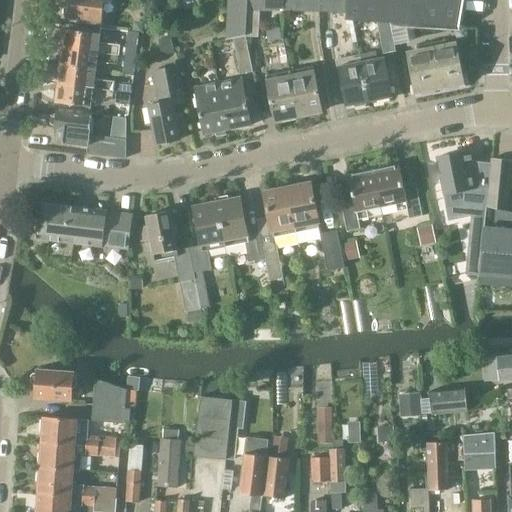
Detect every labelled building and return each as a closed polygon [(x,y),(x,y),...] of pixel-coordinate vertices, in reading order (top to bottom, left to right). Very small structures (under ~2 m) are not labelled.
[(105,2),(112,3),(124,5),(125,3),(143,5),(143,0),(68,0),(67,7),(65,9),(64,14),(66,17),(66,19),(102,24),(105,2)] [(233,38),(246,36),(247,0),(228,0),(226,40),(233,38)] [(284,0),(247,0),(246,36),(259,37),(260,11),(284,11),(284,0)] [(284,0),(284,11),(321,12),(320,0),(284,0)] [(320,0),(321,12),(347,13),(347,0),(320,0)] [(346,20),(377,21),(390,21),(410,23),(458,26),(459,20),(462,0),(347,0),(347,13),(346,20)] [(383,54),(396,52),(390,21),(377,21),(383,54)] [(134,30),(143,32),(144,23),(135,22),(134,30)] [(101,33),(64,29),(62,48),(119,55),(120,45),(100,42),(101,33)] [(128,31),(125,56),(137,57),(140,32),(128,31)] [(162,54),(175,51),(175,47),(172,36),(159,39),(162,54)] [(246,36),(233,38),(239,66),(240,74),(253,72),(252,64),(246,36)] [(444,41),(431,44),(440,87),(463,83),(455,43),(444,45),(444,41)] [(416,92),(440,87),(431,44),(415,47),(416,51),(408,52),(416,92)] [(62,48),(60,66),(97,71),(98,62),(117,65),(119,55),(62,48)] [(376,50),(360,53),(370,101),(393,96),(384,56),(377,58),(376,50)] [(338,67),(346,106),(370,101),(360,53),(335,59),(337,67),(338,67)] [(123,73),(135,75),(137,57),(125,56),(123,73)] [(96,78),(97,71),(60,66),(58,84),(114,91),(115,81),(96,78)] [(160,102),(148,105),(156,144),(160,143),(160,144),(162,146),(169,144),(170,142),(170,141),(180,139),(172,101),(184,99),(177,66),(154,70),(160,102)] [(298,115),(322,111),(313,66),(290,71),(298,115)] [(266,75),(275,120),(298,115),(290,71),(266,75)] [(242,77),(219,82),(229,129),(251,125),(242,77)] [(117,91),(132,93),(133,83),(118,81),(117,91)] [(204,134),(215,132),(216,137),(227,134),(226,130),(229,129),(219,82),(195,86),(204,134)] [(58,84),(55,102),(92,107),(105,102),(105,98),(113,99),(114,91),(58,84)] [(129,116),(130,105),(115,104),(114,114),(129,116)] [(56,141),(88,145),(87,151),(94,152),(95,154),(126,158),(126,144),(126,135),(90,130),(91,116),(58,111),(57,112),(52,115),(51,123),(56,127),(56,128),(58,128),(56,141)] [(470,195),(487,197),(491,163),(464,160),(463,153),(437,157),(444,193),(447,192),(447,196),(460,194),(459,190),(469,188),(470,195)] [(511,159),(492,158),(491,163),(487,197),(486,208),(495,209),(509,210),(511,187),(511,159)] [(399,164),(373,170),(382,214),(408,209),(410,218),(423,215),(417,188),(405,190),(399,164)] [(342,203),(348,231),(360,229),(358,219),(382,214),(373,170),(348,175),(354,201),(342,203)] [(311,182),(287,187),(298,243),(321,238),(328,271),(346,267),(338,230),(321,234),(318,222),(319,222),(311,182)] [(277,248),(298,243),(287,187),(264,191),(272,230),(260,233),(265,258),(270,281),(284,278),(277,248)] [(215,197),(216,201),(225,247),(227,246),(228,255),(229,256),(247,252),(249,262),(265,258),(260,233),(248,235),(240,196),(229,199),(228,195),(215,197)] [(227,246),(225,247),(216,201),(193,206),(201,245),(189,247),(194,272),(212,269),(210,259),(228,255),(227,246)] [(41,202),(36,238),(102,246),(102,245),(128,249),(132,214),(106,211),(107,210),(41,202)] [(511,212),(509,212),(509,210),(495,209),(492,226),(484,225),(481,259),(480,273),(511,275),(511,212)] [(195,279),(194,272),(189,247),(177,250),(169,210),(146,215),(148,225),(139,227),(142,241),(151,240),(155,260),(175,256),(180,282),(195,279)] [(417,228),(421,245),(436,242),(432,225),(417,228)] [(342,244),(345,261),(359,258),(356,241),(342,244)] [(480,273),(481,259),(473,258),(471,274),(480,275),(480,273)] [(130,276),(130,288),(141,288),(141,276),(130,276)] [(184,290),(186,304),(198,302),(195,288),(184,290)] [(511,355),(498,357),(500,380),(511,378),(511,355)] [(36,384),(35,398),(71,400),(72,389),(76,385),(77,378),(73,373),(73,372),(62,371),(62,368),(60,365),(54,365),(51,367),(51,371),(37,370),(37,373),(33,373),(31,375),(30,381),(33,384),(36,384)] [(255,393),(268,394),(269,378),(256,378),(255,393)] [(124,422),(133,423),(134,417),(130,417),(130,409),(133,409),(134,390),(127,389),(95,379),(92,421),(124,423),(124,422)] [(430,391),(432,413),(432,414),(468,411),(466,387),(430,391)] [(400,394),(402,415),(420,413),(418,392),(400,394)] [(194,456),(226,460),(233,400),(201,396),(194,456)] [(318,412),(318,430),(330,430),(330,412),(318,412)] [(432,419),(432,414),(432,413),(422,414),(423,433),(429,432),(428,419),(432,419)] [(44,416),(42,442),(116,448),(117,438),(88,435),(88,433),(75,433),(76,418),(44,416)] [(392,426),(378,427),(379,441),(393,440),(392,426)] [(181,440),(179,440),(180,430),(164,428),(163,438),(161,438),(157,487),(177,489),(181,440)] [(273,431),(273,443),(292,443),(292,431),(273,431)] [(464,435),(464,436),(464,454),(495,453),(494,432),(464,435)] [(506,439),(505,433),(505,432),(496,432),(496,433),(497,440),(506,439)] [(453,437),(454,445),(463,444),(462,436),(453,437)] [(121,448),(116,448),(42,442),(40,467),(73,469),(73,470),(81,471),(83,455),(120,458),(121,448)] [(427,443),(428,488),(429,490),(449,489),(447,442),(427,443)] [(143,447),(131,446),(126,502),(139,503),(143,447)] [(312,483),(331,482),(329,449),(311,450),(312,483)] [(344,449),(329,449),(331,482),(345,482),(344,449)] [(267,456),(244,453),(240,494),(251,495),(261,496),(263,497),(267,456)] [(290,459),(288,458),(275,457),(267,456),(263,497),(286,499),(290,459)] [(40,467),(39,492),(116,498),(117,489),(86,485),(87,472),(81,471),(73,470),(73,469),(40,467)] [(410,511),(429,511),(429,490),(428,488),(410,489),(410,498),(410,511)] [(39,492),(37,511),(71,511),(72,505),(94,507),(93,511),(115,511),(116,498),(39,492)] [(383,511),(383,509),(378,509),(377,493),(363,493),(363,511),(383,511)] [(179,499),(177,511),(188,511),(190,500),(179,499)] [(312,511),(322,511),(323,500),(312,500),(312,511)] [(165,511),(167,502),(155,501),(154,511),(165,511)]
